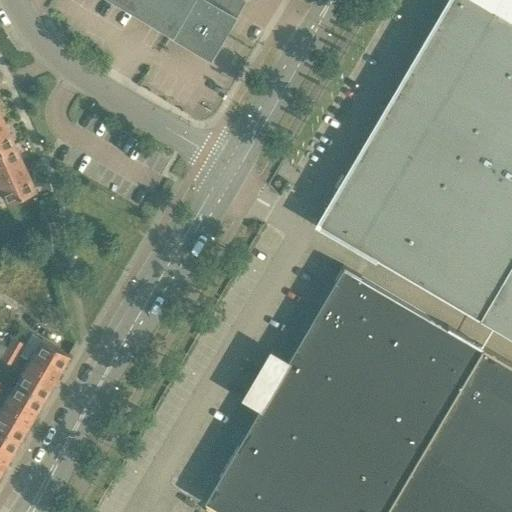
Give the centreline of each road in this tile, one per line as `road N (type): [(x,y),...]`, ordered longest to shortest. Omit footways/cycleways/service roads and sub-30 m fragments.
road 1 (tertiary): [(38,497),(227,170)]
road 2 (unclassified): [(227,170),(71,76),(17,0)]
road 3 (tertiary): [(227,170),(328,0)]
